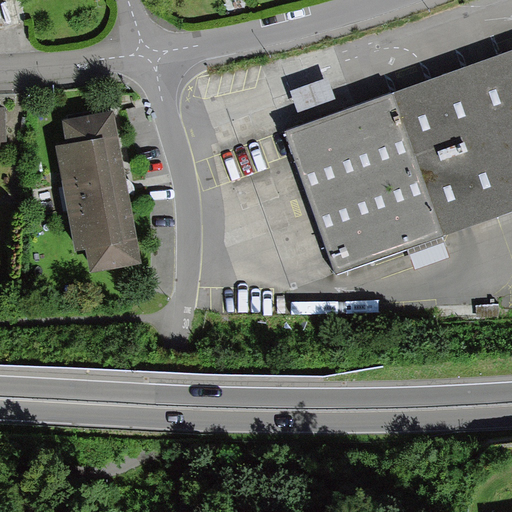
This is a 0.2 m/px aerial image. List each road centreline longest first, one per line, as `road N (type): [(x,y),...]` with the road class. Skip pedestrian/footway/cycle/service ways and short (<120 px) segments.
road 1 (primary): [(0,409),(280,421),(511,414)]
road 2 (primary): [(511,391),(269,397),(0,385)]
road 3 (residential): [(387,0),(258,36),(0,74)]
